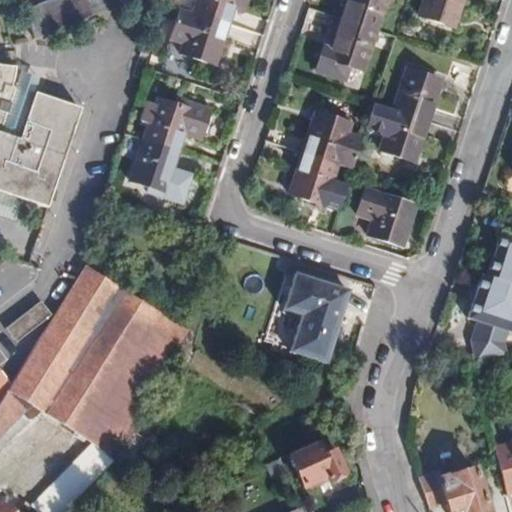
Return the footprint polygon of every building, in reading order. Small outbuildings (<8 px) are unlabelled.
[(144,0),(45,0),(25,7),(35,42),(144,0)] [(173,0),(159,0),(125,69),(150,72),(173,0)] [(200,0),(196,15),(229,26),(234,10),(237,0),(200,0)] [(237,0),(234,10),(246,14),(250,0),(237,0)] [(349,0),(342,23),(374,34),(385,0),(349,0)] [(455,22),(462,0),(425,0),(419,19),(445,27),(448,19),(455,22)] [(186,46),(196,15),(181,10),(171,41),(186,46)] [(219,59),(229,26),(196,15),(186,46),(183,55),(199,60),(208,63),(211,56),(219,59)] [(374,34),(342,23),(332,54),(339,56),(336,64),(361,72),(374,34)] [(183,55),(186,46),(171,41),(167,51),(176,54),(170,72),(192,79),(199,60),(183,55)] [(0,198),(18,204),(31,209),(37,212),(41,212),(74,113),(27,98),(9,92),(4,90),(11,71),(0,69),(0,198)] [(16,73),(9,92),(27,98),(35,79),(25,75),(16,73)] [(392,115),(425,126),(436,91),(429,89),(431,81),(406,73),(392,115)] [(146,143),(178,154),(184,138),(200,144),(201,140),(204,141),(212,115),(176,104),(174,109),(159,103),(157,109),(150,106),(144,125),(150,128),(146,143)] [(416,155),(425,126),(392,115),(380,153),(406,161),(408,154),(416,155)] [(312,125),(302,158),(334,169),(344,137),(347,129),(321,121),(319,128),(312,125)] [(334,169),(352,175),(362,143),(344,137),(334,169)] [(167,188),(178,154),(146,143),(132,184),(156,192),(159,185),(167,188)] [(334,169),(302,158),(293,188),(299,190),(297,200),(322,207),(334,169)] [(0,221),(10,225),(12,219),(18,204),(0,198),(0,221)] [(413,211),(376,199),(371,215),(374,216),(367,242),(394,251),(396,244),(401,246),(413,211)] [(12,219),(32,226),(37,212),(31,209),(18,204),(12,219)] [(467,343),(474,363),(491,358),(504,355),(499,344),(504,331),(511,334),(511,222),(509,222),(504,236),(498,235),(483,277),(479,276),(465,319),(474,322),(467,343)] [(81,267),(89,272),(94,263),(86,258),(82,264),(81,267)] [(74,277),(47,321),(150,382),(182,330),(89,272),(81,267),(74,277)] [(348,293),(293,276),(282,312),(301,318),(289,355),(325,367),(348,293)] [(45,317),(34,303),(0,329),(0,330),(11,344),(45,317)] [(6,385),(0,394),(0,443),(21,423),(15,417),(24,407),(89,445),(93,448),(105,455),(111,445),(122,451),(138,425),(128,419),(150,382),(47,321),(6,385)] [(93,448),(89,445),(23,502),(32,511),(55,511),(108,465),(93,448)] [(511,466),(510,447),(495,448),(496,466),(511,466)] [(341,480),(330,457),(319,462),(314,450),(287,460),(300,492),(322,482),(324,487),(341,480)] [(419,480),(430,509),(445,504),(447,511),(486,511),(473,471),(440,480),(437,475),(419,480)] [(0,511),(8,511),(0,499),(0,511)] [(227,511),(222,499),(205,507),(207,511),(227,511)]
